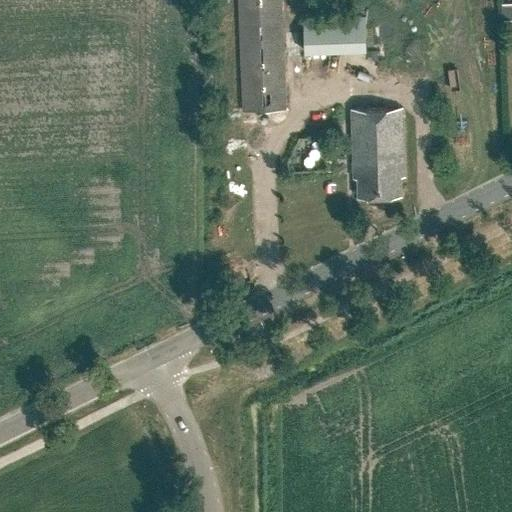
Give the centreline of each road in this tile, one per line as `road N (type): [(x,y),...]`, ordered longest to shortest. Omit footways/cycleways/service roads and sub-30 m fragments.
road 1 (tertiary): [(153,361),(511,184)]
road 2 (tertiary): [(0,435),(153,361)]
road 3 (tertiary): [(207,511),(191,439),(153,361)]
